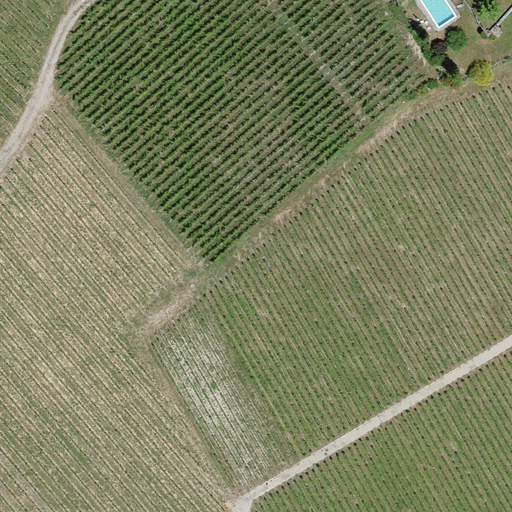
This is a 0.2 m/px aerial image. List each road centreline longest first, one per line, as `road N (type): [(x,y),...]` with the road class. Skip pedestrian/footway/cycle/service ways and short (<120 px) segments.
road 1 (track): [(240,511),(237,506),(511,340)]
road 2 (track): [(0,161),(38,100),(77,7),(100,0)]
